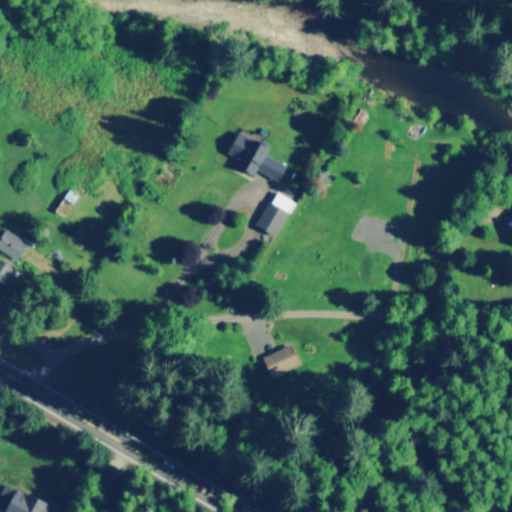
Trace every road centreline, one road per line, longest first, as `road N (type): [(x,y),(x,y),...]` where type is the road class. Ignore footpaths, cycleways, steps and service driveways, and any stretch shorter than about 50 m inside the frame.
road 1 (residential): [(511,333),(310,311),(157,328),(68,351),(46,381),(59,402)]
road 2 (trunk): [(243,511),(0,366)]
